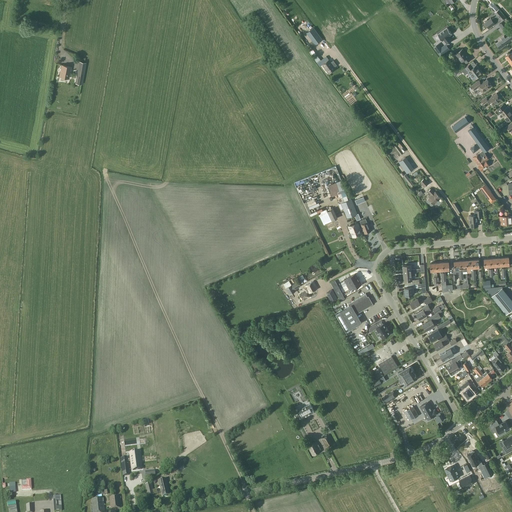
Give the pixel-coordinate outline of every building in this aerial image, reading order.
[(494,23),(496,25),(502,21),(506,17),(499,9),(495,13),(497,16),(492,19),(491,18),(485,22),(489,27),(494,23)] [(313,28),(310,30),(307,32),(315,44),(318,42),(322,40),(313,28)] [(452,33),(447,28),(438,35),(442,41),(444,40),(447,44),(452,40),(449,36),(452,33)] [(502,39),(496,43),(500,48),(506,44),(505,43),(508,42),(511,39),(511,35),(510,33),(505,37),(504,36),(501,38),(502,39)] [(441,55),(445,52),(442,47),(441,48),(440,46),(436,49),(441,55)] [(466,63),(471,59),(463,49),(456,54),(461,62),(464,60),(466,63)] [(314,60),(316,62),(324,57),(322,54),(314,60)] [(336,68),(335,67),(337,65),(333,60),(331,62),(329,59),(322,64),(329,74),(336,68)] [(77,62),(74,85),(80,86),(83,63),(77,62)] [(466,74),(468,72),(469,73),(468,74),(473,80),(474,79),(475,79),(483,73),(480,69),(480,70),(478,68),(478,67),(477,65),(473,68),(470,64),(465,68),(462,70),(465,74),(466,74)] [(69,78),(71,67),(62,65),(59,77),(69,78)] [(487,79),(481,83),(479,80),(471,86),(474,90),(478,88),(481,92),(484,91),(492,85),(487,79)] [(486,96),(480,100),(484,104),(488,101),(491,106),(501,99),(497,93),(489,99),(486,96)] [(503,104),(496,109),(500,114),(501,112),(507,121),(511,116),(511,113),(510,111),(509,111),(506,107),(505,108),(503,104)] [(452,126),(455,131),(469,121),(465,117),(452,126)] [(483,150),(484,152),(490,148),(474,127),(468,131),(483,151),(483,150)] [(483,151),(473,158),(482,171),(489,166),(486,161),(489,159),(484,152),(483,150),(483,151)] [(403,178),(404,177),(412,187),(414,185),(406,174),(407,173),(407,174),(414,168),(406,157),(399,162),(406,173),(404,175),(402,172),(400,174),(403,178)] [(415,171),(410,175),(418,183),(422,178),(415,171)] [(429,183),(425,179),(420,183),(424,187),(429,183)] [(341,180),(337,182),(341,193),(345,191),(341,180)] [(337,182),(328,185),(331,192),(332,196),(341,193),(337,182)] [(492,194),(485,184),(480,188),(487,198),(492,194)] [(428,199),(429,199),(427,201),(427,202),(431,205),(432,206),(441,197),(435,192),(431,189),(428,191),(432,195),(428,199)] [(351,199),(341,203),(347,218),(357,214),(351,199)] [(333,208),(328,211),(327,209),(317,213),(319,216),(320,216),(324,224),(332,220),(332,221),(338,218),(333,208)] [(469,216),(470,227),(478,226),(477,218),(481,218),(481,211),(474,212),(475,216),(469,216)] [(505,216),(500,217),(500,224),(505,224),(505,225),(508,225),(508,224),(511,223),(511,219),(511,216),(509,216),(509,212),(505,212),(505,216)] [(363,229),(361,230),(361,232),(364,231),(365,233),(366,233),(367,234),(370,232),(371,231),(366,219),(360,221),(363,229)] [(362,233),(361,232),(361,230),(358,223),(349,226),(351,233),(350,234),(349,234),(350,236),(351,236),(353,236),(353,237),(362,233)] [(473,260),(467,261),(467,268),(471,268),(471,269),(470,269),(470,271),(471,271),(472,275),(476,274),(476,270),(473,271),(473,268),(473,260)] [(403,265),(404,273),(416,272),(425,271),(424,264),(420,264),(420,268),(416,269),(412,269),(411,265),(403,265)] [(411,280),(411,284),(420,283),(419,279),(412,279),(412,275),(416,275),(416,272),(404,273),(404,280),(411,280)] [(362,284),(355,273),(346,278),(347,278),(344,280),(346,285),(350,283),(353,289),(362,284)] [(463,285),(460,285),(460,289),(463,288),(468,288),(468,279),(466,279),(463,284),(463,285)] [(331,283),(335,290),(339,288),(335,280),(331,283)] [(298,281),(292,285),(292,284),(285,288),(290,295),(296,291),(295,289),(301,286),(298,281)] [(305,293),(300,296),(303,301),(309,297),(308,294),(317,289),(313,281),(302,287),(305,293)] [(413,287),(405,287),(405,291),(404,292),(404,294),(405,295),(413,295),(413,287)] [(500,289),(492,295),(506,313),(511,308),(511,299),(504,289),(500,289)] [(337,298),(332,290),(327,292),(331,301),(337,298)] [(340,311),(336,314),(346,332),(350,329),(362,322),(359,317),(356,312),(372,303),(366,293),(348,304),(350,306),(340,311)] [(428,304),(433,301),(430,296),(424,300),(426,304),(428,304)] [(424,302),(422,298),(419,300),(418,298),(410,302),(414,308),(421,304),(421,303),(424,302)] [(341,308),(342,309),(345,308),(342,301),(337,303),(338,307),(340,307),(341,308)] [(428,304),(426,304),(422,307),(423,309),(417,313),(420,319),(427,315),(426,313),(432,310),(428,304)] [(438,312),(441,310),(445,307),(443,304),(439,306),(433,309),(436,313),(438,312)] [(437,326),(436,324),(435,325),(433,322),(441,317),(439,313),(442,312),(441,310),(438,312),(436,313),(427,318),(429,321),(423,324),(426,330),(432,326),(433,328),(437,326)] [(437,326),(439,330),(451,322),(449,319),(437,326)] [(370,332),(376,328),(382,338),(386,336),(387,337),(390,335),(389,334),(390,334),(388,330),(388,329),(387,327),(386,327),(384,323),(378,327),(376,324),(370,327),(369,330),(370,332)] [(454,334),(455,335),(460,333),(457,327),(446,332),(448,337),(454,334)] [(439,339),(442,337),(438,329),(429,335),(430,337),(430,338),(429,338),(430,340),(431,340),(432,340),(438,337),(439,339)] [(443,342),(449,339),(446,335),(440,338),(441,340),(434,344),(438,350),(445,346),(443,342)] [(504,345),(509,351),(511,349),(511,346),(509,342),(508,342),(506,340),(503,343),(504,345)] [(381,344),(367,352),(369,356),(383,348),(381,344)] [(451,348),(440,354),(443,360),(454,354),(451,348)] [(461,355),(462,355),(466,359),(470,355),(466,351),(461,355)] [(496,357),(491,360),(500,372),(506,367),(501,362),(503,360),(499,354),(499,355),(496,351),(493,353),(496,357)] [(385,374),(398,366),(391,356),(378,364),(385,374)] [(448,367),(452,375),(456,373),(456,372),(460,369),(459,367),(460,366),(457,360),(453,363),(454,364),(448,367)] [(399,381),(413,372),(412,371),(413,370),(411,368),(410,366),(398,373),(401,379),(399,380),(399,381)] [(487,371),(484,374),(478,366),(474,370),(477,373),(479,371),(487,382),(492,378),(491,376),(493,374),(490,371),(488,373),(487,371)] [(373,381),(383,375),(378,368),(369,373),(373,381)] [(483,386),(487,382),(479,371),(477,373),(480,376),(477,378),(483,386)] [(407,384),(417,378),(416,376),(415,373),(414,374),(413,372),(399,381),(401,383),(404,381),(407,384)] [(373,382),(376,387),(382,383),(379,378),(373,382)] [(468,398),(474,393),(469,388),(472,385),(468,380),(460,387),(463,391),(468,398)] [(441,414),(440,415),(438,413),(435,409),(433,410),(428,401),(419,407),(427,420),(434,416),(436,418),(438,416),(441,422),(444,419),(441,414)] [(297,410),(301,418),(315,411),(311,403),(297,410)] [(413,406),(407,410),(412,419),(419,415),(413,406)] [(404,408),(395,415),(401,423),(410,417),(404,408)] [(509,428),(505,421),(499,425),(496,420),(489,426),(493,433),(496,431),(498,436),(506,432),(505,430),(509,428)] [(297,426),(295,428),(301,437),(304,436),(297,426)] [(335,444),(329,434),(321,439),(326,448),(335,444)] [(511,445),(511,436),(504,441),(506,444),(502,446),(506,453),(511,449),(511,446),(511,445)] [(316,441),(307,446),(313,456),(321,451),(316,441)] [(478,450),(471,454),(476,464),(484,460),(478,450)] [(141,469),(140,457),(139,457),(138,452),(130,453),(133,470),(141,469)] [(458,457),(446,463),(454,477),(465,471),(458,457)] [(459,481),(463,489),(474,483),(470,475),(459,481)] [(27,486),(22,486),(22,490),(31,489),(31,479),(26,480),(27,486)] [(160,486),(163,497),(169,495),(166,485),(165,485),(164,480),(158,481),(159,486),(160,486)] [(486,486),(491,495),(497,491),(492,482),(486,486)] [(148,496),(154,495),(151,483),(145,485),(148,496)] [(53,496),(54,511),(62,511),(61,495),(53,496)] [(111,509),(121,508),(120,496),(109,497),(111,509)] [(92,511),(104,511),(103,499),(92,500),(92,511)]
